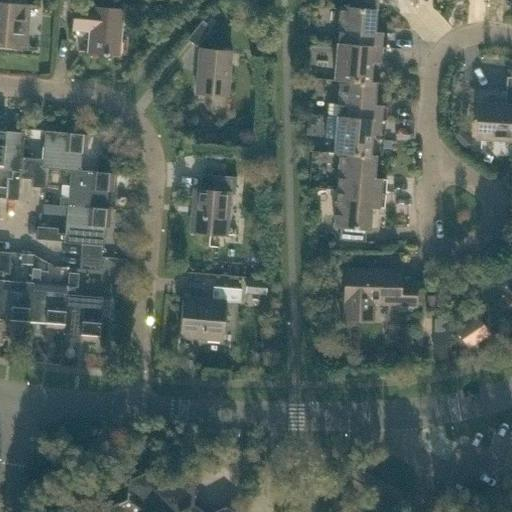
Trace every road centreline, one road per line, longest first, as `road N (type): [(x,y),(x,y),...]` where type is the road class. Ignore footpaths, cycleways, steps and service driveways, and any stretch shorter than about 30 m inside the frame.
road 1 (residential): [(138,410),(151,293),(152,195),(141,137),(116,103),(0,88)]
road 2 (unclassified): [(374,414),(138,410)]
road 3 (residential): [(493,196),(492,230),(464,256),(435,246),(428,156)]
road 4 (residential): [(428,156),(424,95),(436,55),(465,34),(511,38)]
road 5 (unclassified): [(511,390),(374,414)]
